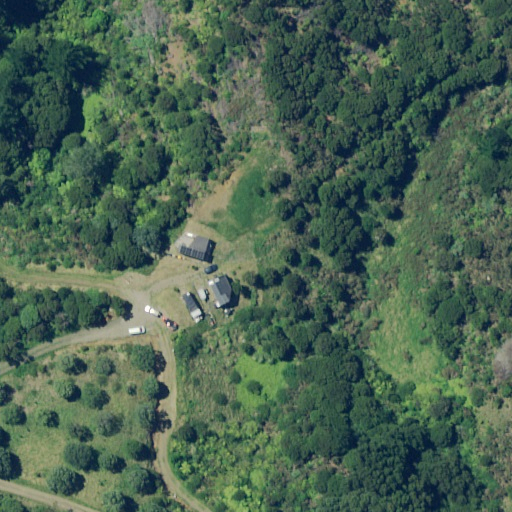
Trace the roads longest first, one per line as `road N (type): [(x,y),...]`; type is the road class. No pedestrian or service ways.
road 1 (track): [(494,27),(136,301)]
road 2 (track): [(257,511),(161,443),(136,301)]
road 3 (track): [(136,301),(0,226)]
road 4 (track): [(136,301),(0,359)]
road 5 (track): [(137,511),(0,478)]
